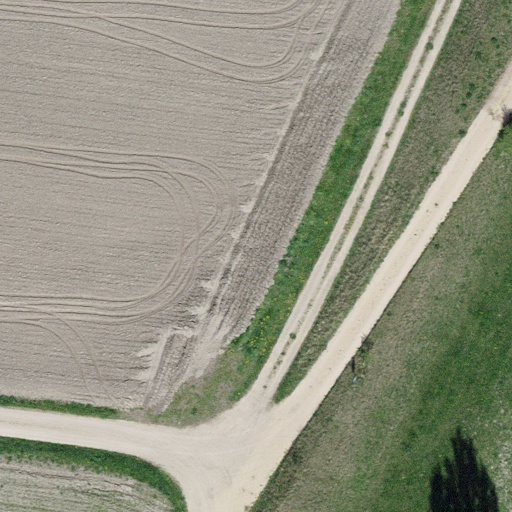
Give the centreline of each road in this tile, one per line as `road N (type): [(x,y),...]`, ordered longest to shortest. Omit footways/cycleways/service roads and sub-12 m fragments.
road 1 (track): [(0,421),(239,451),(275,434),(344,345),(511,88)]
road 2 (track): [(444,0),(214,511)]
